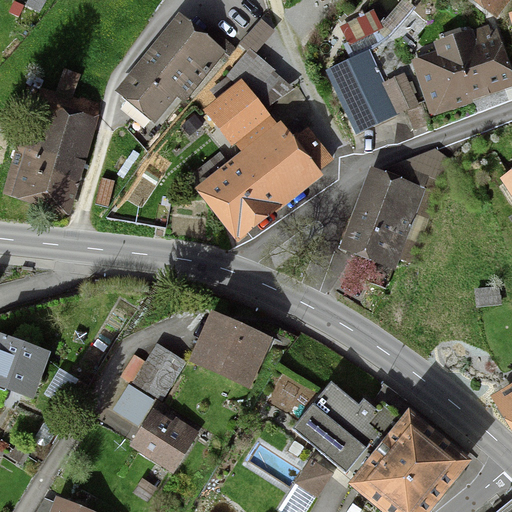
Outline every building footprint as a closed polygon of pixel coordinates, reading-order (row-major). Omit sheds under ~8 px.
[(484,0),(498,11),(506,0),(484,0)] [(280,35),(261,17),(235,44),(254,62),(280,35)] [(188,95),(235,41),(230,37),(213,23),(200,38),(182,22),(124,89),(156,117),(181,89),(188,95)] [(435,112),(511,81),(511,76),(492,25),(438,46),(444,61),(419,71),(435,112)] [(376,34),(324,59),(361,133),(410,110),(416,126),(429,124),(405,53),(388,38),(376,34)] [(241,233),(332,166),(289,108),(283,113),(251,68),(209,98),(241,143),(198,175),(241,233)] [(22,186),(76,201),(105,100),(50,85),(22,186)] [(350,247),(381,259),(369,281),(387,285),(427,179),(400,169),(376,177),(350,247)] [(499,289),(475,292),(477,310),(501,307),(499,289)] [(254,388),(276,337),(214,311),(192,362),(254,388)] [(0,387),(29,399),(47,350),(0,333),(0,387)] [(182,361),(157,348),(137,382),(160,397),(182,361)] [(398,511),(416,511),(458,463),(384,403),(378,411),(364,399),(359,405),(331,382),(292,429),(346,473),(379,434),(386,439),(355,477),(398,511)] [(511,394),(503,400),(511,414),(511,394)] [(134,448),(174,473),(196,438),(156,413),(134,448)] [(330,474),(311,462),(298,483),(317,495),(330,474)] [(85,511),(48,498),(42,511),(85,511)]
